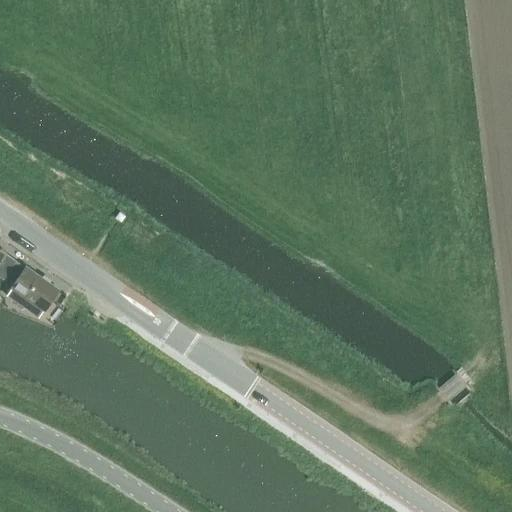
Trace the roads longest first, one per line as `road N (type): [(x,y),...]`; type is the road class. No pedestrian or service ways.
road 1 (tertiary): [(431,511),(0,219)]
road 2 (track): [(484,337),(468,373),(403,423),(366,415),(244,351),(194,351)]
road 3 (tertiary): [(167,511),(69,445),(0,415)]
